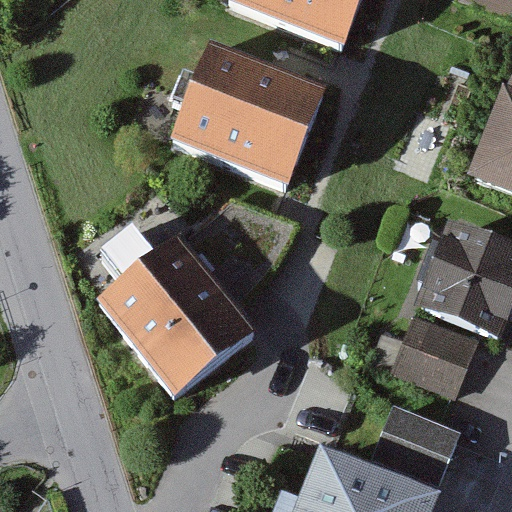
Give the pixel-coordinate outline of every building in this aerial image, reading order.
[(363,0),(242,0),(236,19),(342,58),(363,0)] [(511,0),(457,0),(454,11),(511,30),(511,0)] [(327,99),(217,59),(181,158),(291,198),(327,99)] [(511,93),(506,92),(474,182),(511,195),(511,93)] [(186,239),(101,299),(174,401),(258,342),(186,239)] [(511,307),(511,261),(444,240),(420,313),(502,339),(511,307)] [(477,344),(415,321),(394,379),(456,402),(477,344)] [(433,511),(440,494),(325,449),(300,511),(433,511)]
